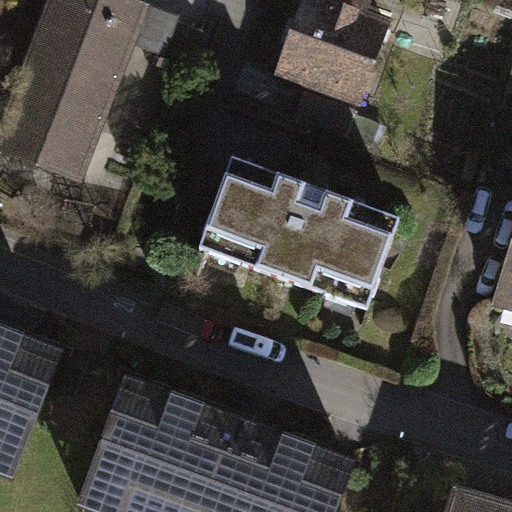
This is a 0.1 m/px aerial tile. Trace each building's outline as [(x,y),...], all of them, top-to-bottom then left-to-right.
[(122,0),(55,0),(0,143),(0,151),(78,182),(145,8),(122,0)] [(323,0),(303,0),(277,71),(358,101),(387,24),(359,14),(364,2),(358,0),(328,0),(328,2),(323,0)] [(356,111),(303,92),(294,118),(347,136),(356,111)] [(229,160),(197,249),(368,310),(400,221),(229,160)] [(511,256),(498,304),(511,307),(511,256)] [(0,337),(0,477),(3,479),(51,357),(0,337)] [(326,511),(344,465),(120,383),(74,507),(86,511),(326,511)] [(508,511),(459,498),(454,511),(508,511)]
